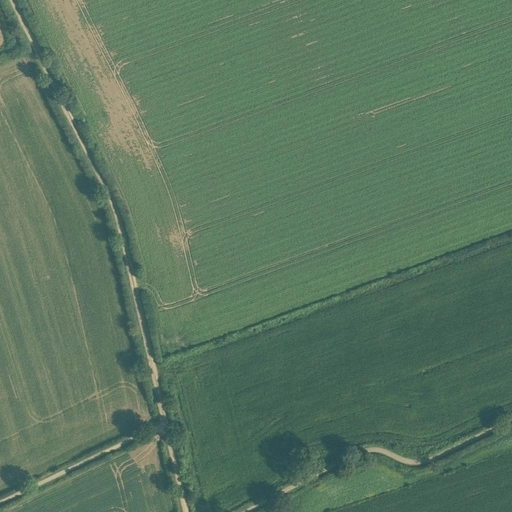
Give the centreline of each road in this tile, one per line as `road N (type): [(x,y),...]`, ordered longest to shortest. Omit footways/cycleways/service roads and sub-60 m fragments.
road 1 (track): [(167,426),(115,209),(10,0)]
road 2 (track): [(511,420),(423,460),(366,449),(243,511)]
